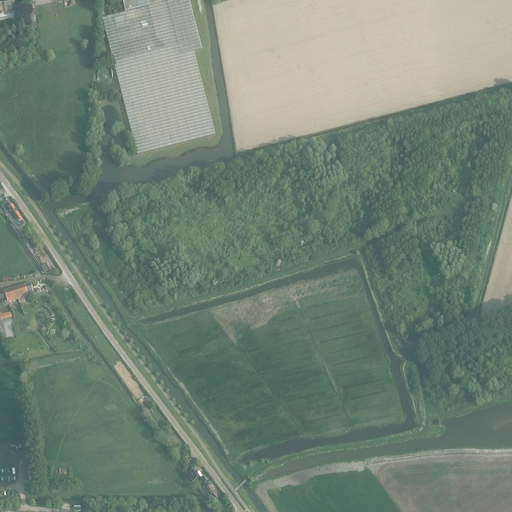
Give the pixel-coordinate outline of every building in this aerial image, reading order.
[(12,0),(0,0),(0,20),(16,17),(16,13),(12,0)] [(108,17),(102,18),(138,155),(216,135),(194,51),(202,49),(188,0),(146,0),(148,5),(125,11),(125,12),(113,15),(111,8),(106,9),(108,17)] [(121,0),(125,11),(148,5),(146,0),(121,0)] [(22,219),(12,205),(6,208),(16,223),(22,219)] [(30,283),(4,291),(6,296),(8,302),(18,299),(19,303),(24,301),(23,298),(27,296),(27,295),(33,293),(30,283)] [(58,319),(75,344),(81,339),(64,315),(58,319)] [(193,469),(189,472),(194,480),(198,477),(193,469)] [(210,481),(204,485),(211,496),(209,497),(212,501),(214,500),(220,495),(210,481)]
